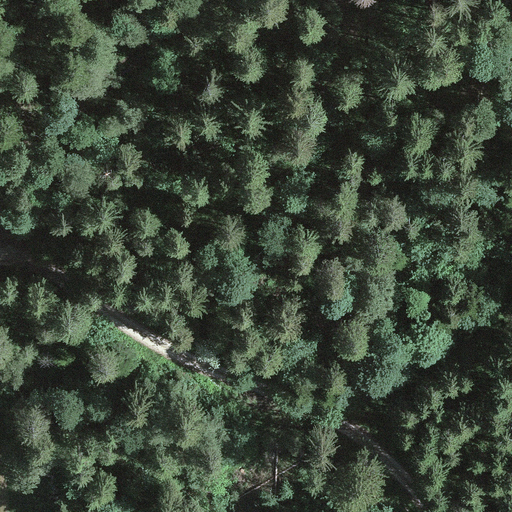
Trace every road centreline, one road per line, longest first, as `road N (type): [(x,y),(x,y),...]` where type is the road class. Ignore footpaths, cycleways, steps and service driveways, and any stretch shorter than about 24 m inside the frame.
road 1 (track): [(432,511),(338,419),(187,363),(52,275),(0,255)]
road 2 (track): [(4,255),(17,170),(203,0)]
